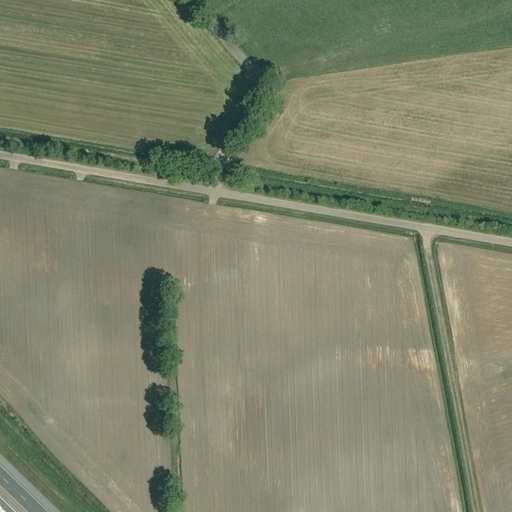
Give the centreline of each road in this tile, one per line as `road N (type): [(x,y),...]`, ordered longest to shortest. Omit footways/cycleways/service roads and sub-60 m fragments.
road 1 (track): [(0,156),(511,243)]
road 2 (track): [(475,511),(426,229)]
road 3 (track): [(195,0),(255,73),(260,92),(220,161),(216,194)]
